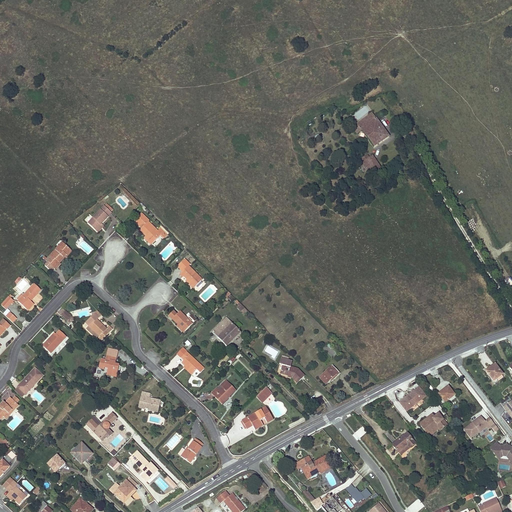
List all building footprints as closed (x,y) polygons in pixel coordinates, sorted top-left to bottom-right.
[(372,114),(358,124),(362,130),(376,119),(372,114)] [(362,130),(358,124),(353,128),(357,134),(362,131),(374,147),(388,136),(376,119),(362,130)] [(366,160),(374,172),(380,168),(372,156),(366,160)] [(374,172),(366,160),(364,158),(361,160),(370,173),(371,172),(372,173),(374,172)] [(96,231),(102,224),(111,214),(110,213),(105,208),(104,207),(89,224),(96,231)] [(138,225),(139,225),(146,218),(141,214),(135,222),(138,225)] [(146,236),(145,237),(152,244),(160,236),(161,235),(158,232),(148,222),(149,222),(146,218),(139,225),(142,228),(140,231),(146,236)] [(158,232),(161,235),(160,236),(163,239),(166,235),(160,229),(158,232)] [(152,244),(145,237),(144,238),(151,245),(152,244)] [(60,264),(59,263),(59,262),(65,255),(66,256),(71,251),(62,243),(50,257),(46,262),(48,264),(45,267),(51,272),(54,269),(55,270),(60,264)] [(184,276),(187,279),(195,287),(202,280),(189,266),(190,265),(184,260),(177,266),(183,272),(180,275),(182,278),(184,276)] [(195,287),(187,279),(186,281),(193,289),(195,287)] [(19,301),(18,302),(27,311),(33,304),(30,301),(40,290),(34,285),(23,297),(21,295),(17,300),(19,301)] [(9,297),(1,305),(6,309),(11,304),(13,302),(13,301),(11,299),(9,297)] [(173,319),(178,325),(185,331),(192,324),(180,312),(178,314),(174,310),(168,316),(172,320),(173,319)] [(68,315),(65,318),(70,323),(74,319),(66,311),(65,312),(68,315)] [(100,317),(95,312),(85,323),(88,326),(86,329),(97,340),(99,338),(101,340),(108,333),(106,331),(106,330),(96,320),(100,317)] [(6,317),(12,323),(16,319),(9,313),(6,317)] [(221,323),(212,332),(226,347),(241,333),(222,314),(217,319),(221,323)] [(0,331),(4,327),(5,329),(6,329),(10,326),(3,320),(0,323),(0,331)] [(185,331),(178,325),(177,326),(184,333),(185,331)] [(55,334),(43,347),(51,354),(66,338),(60,332),(56,335),(55,334)] [(329,345),(324,350),(333,360),(338,355),(334,350),(329,345)] [(118,353),(108,350),(106,361),(101,360),(100,368),(105,369),(105,368),(108,369),(107,375),(116,377),(118,366),(114,365),(116,358),(117,358),(118,353)] [(182,363),(185,366),(193,373),(196,370),(200,373),(204,369),(186,352),(181,358),(184,361),(182,363)] [(281,374),(288,376),(294,377),(293,379),(297,383),(304,376),(298,370),(291,368),(292,362),(281,359),(279,365),(283,366),(281,374)] [(488,370),(486,372),(493,381),(502,374),(495,365),(488,370)] [(185,366),(184,368),(192,375),(193,373),(185,366)] [(326,384),(330,380),(332,378),(333,379),(339,373),(333,366),(330,369),(329,369),(320,378),(326,384)] [(25,395),(29,391),(28,390),(34,382),(36,383),(42,376),(35,369),(17,388),(25,395)] [(28,390),(29,391),(36,383),(34,382),(28,390)] [(211,394),(214,397),(216,396),(221,402),(228,395),(229,396),(235,390),(228,383),(220,391),(217,388),(211,394)] [(416,404),(426,396),(419,387),(409,395),(416,404)] [(438,394),(442,398),(445,402),(445,403),(451,398),(454,396),(448,387),(438,394)] [(25,395),(17,388),(14,391),(22,398),(25,395)] [(266,388),(257,396),(263,402),(271,394),(266,388)] [(140,405),(139,408),(144,409),(144,408),(148,409),(148,410),(158,413),(159,407),(158,407),(160,402),(149,399),(150,396),(149,396),(150,395),(142,393),(141,397),(141,401),(140,401),(139,404),(140,405)] [(216,396),(214,397),(222,404),(230,397),(229,396),(228,395),(221,402),(216,396)] [(416,404),(409,395),(399,403),(406,412),(416,404)] [(0,419),(4,416),(5,417),(12,410),(11,409),(16,403),(10,399),(5,404),(4,403),(0,406),(0,419)] [(511,400),(503,407),(510,415),(511,414),(511,415),(511,400)] [(12,410),(5,417),(6,419),(18,406),(16,403),(11,409),(12,410)] [(242,421),(247,428),(253,425),(255,429),(263,425),(261,420),(264,418),(267,422),(271,420),(268,416),(271,414),(268,409),(262,412),(260,410),(256,413),(257,415),(250,419),(249,417),(242,421)] [(98,427),(92,421),(91,420),(86,425),(102,441),(106,438),(107,439),(112,434),(107,430),(109,428),(109,427),(109,426),(116,419),(111,414),(107,418),(108,418),(101,425),(98,427)] [(429,416),(420,424),(427,434),(437,427),(438,429),(440,430),(446,425),(444,422),(441,424),(440,422),(442,420),(438,414),(435,417),(434,416),(431,418),(429,416)] [(94,418),(92,421),(98,427),(101,425),(94,418)] [(490,418),(486,421),(489,425),(486,427),(488,429),(491,427),(494,424),(490,418)] [(486,427),(489,425),(486,421),(485,422),(483,419),(480,421),(478,419),(472,423),(467,427),(464,430),(470,438),(479,431),(480,432),(486,427)] [(437,427),(427,434),(429,436),(438,429),(437,427)] [(490,433),(486,436),(490,442),(494,439),(490,433)] [(399,439),(392,445),(398,452),(407,445),(410,448),(415,444),(407,434),(402,437),(399,439)] [(181,457),(188,462),(194,454),(196,455),(201,448),(200,447),(202,444),(195,439),(193,442),(188,449),(187,448),(185,451),(181,457)] [(506,445),(504,447),(500,446),(499,447),(496,443),(490,448),(499,460),(503,457),(507,457),(509,461),(511,464),(511,452),(508,448),(506,445)] [(76,450),(73,452),(72,454),(81,464),(86,460),(85,459),(90,454),(81,444),(76,450)] [(407,445),(398,452),(400,455),(410,448),(407,445)] [(16,456),(12,452),(5,458),(10,462),(16,456)] [(155,468),(151,464),(150,465),(137,452),(130,458),(141,470),(142,469),(144,471),(143,472),(145,474),(141,477),(146,482),(154,475),(151,471),(155,468)] [(59,468),(59,467),(63,463),(57,456),(48,465),(55,472),(59,468)] [(308,456),(298,462),(301,468),(303,467),(308,476),(318,470),(319,472),(331,465),(325,456),(314,462),(315,464),(313,465),(312,463),(308,456)] [(120,464),(113,458),(108,464),(114,470),(120,464)] [(3,461),(0,463),(0,477),(9,467),(11,465),(5,460),(3,462),(3,461)] [(331,465),(319,472),(320,474),(332,467),(331,465)] [(308,476),(306,477),(307,479),(319,472),(318,470),(308,476)] [(177,486),(168,477),(165,480),(174,490),(177,486)] [(13,499),(19,505),(26,497),(15,487),(17,484),(10,478),(4,483),(7,487),(6,488),(9,492),(7,494),(13,499)] [(128,499),(127,497),(134,489),(137,486),(129,478),(120,488),(114,494),(124,503),(128,499)] [(114,494),(120,488),(116,484),(110,490),(114,494)] [(360,492),(356,488),(355,489),(352,485),(346,489),(357,504),(363,500),(364,499),(365,498),(370,494),(367,489),(361,493),(360,492)] [(136,491),(134,489),(127,497),(128,499),(124,503),(127,507),(133,500),(130,497),(136,491)] [(233,497),(234,497),(232,494),(229,497),(225,492),(217,499),(221,504),(224,501),(232,511),(240,511),(244,509),(238,501),(237,502),(233,497)] [(314,499),(308,492),(304,495),(310,502),(314,499)] [(70,510),(72,511),(87,511),(89,510),(84,506),(86,504),(88,501),(83,496),(70,510)] [(332,497),(321,506),(326,511),(331,511),(333,511),(334,511),(339,511),(343,509),(340,505),(332,497)] [(502,511),(500,507),(496,499),(482,505),(483,506),(478,508),(480,511),(493,511),(497,511),(502,511)] [(38,509),(40,511),(41,511),(47,507),(43,503),(38,509)]
